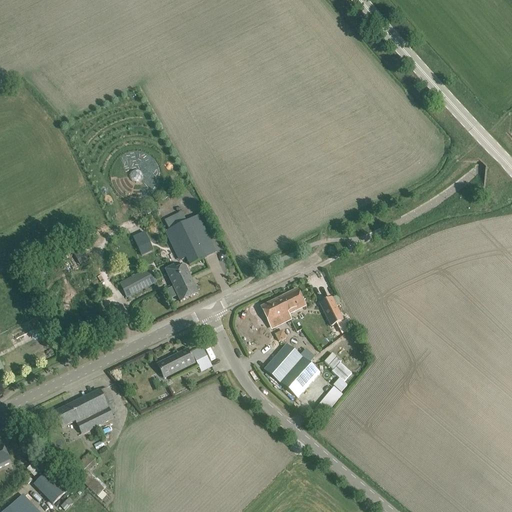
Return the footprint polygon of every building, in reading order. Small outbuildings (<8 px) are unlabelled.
[(190,266),(204,259),(217,253),(199,216),(165,233),(179,262),(186,259),(190,266)] [(148,240),(137,246),(140,254),(152,249),(148,240)] [(79,264),(88,259),(83,250),(74,255),(79,264)] [(165,271),(173,287),(191,279),(184,266),(175,271),(173,267),(165,271)] [(127,298),(157,283),(149,269),(120,285),(127,298)] [(191,279),(173,287),(176,294),(180,303),(198,294),(194,285),(191,279)] [(283,306),(290,320),(290,319),(288,315),(305,307),(297,291),(282,298),(285,305),(283,306)] [(336,297),(320,305),(331,327),(342,321),(336,307),(340,305),(336,297)] [(262,308),(272,329),(290,320),(283,306),(285,305),(282,298),(262,308)] [(279,343),(287,339),(283,331),(275,335),(279,343)] [(312,344),(307,338),(303,341),(308,347),(312,344)] [(272,363),(265,370),(289,392),(298,400),(320,375),(309,365),(301,359),(286,346),(272,363)] [(194,353),(203,372),(212,368),(203,349),(194,353)] [(157,366),(162,375),(164,379),(194,364),(188,350),(157,366)] [(319,353),(315,356),(320,361),(323,358),(319,353)] [(333,354),(324,363),(333,371),(332,373),(339,380),(333,386),(341,393),(347,387),(343,383),(352,375),(340,364),(341,362),(333,354)] [(113,401),(111,398),(106,389),(54,414),(62,429),(75,422),(82,435),(113,420),(106,405),(113,401)] [(0,447),(0,468),(11,463),(2,446),(0,447)] [(88,475),(100,461),(90,452),(78,466),(88,475)] [(34,486),(53,505),(68,491),(66,489),(70,485),(56,471),(52,474),(49,471),(47,473),(43,469),(34,478),(38,482),(34,486)] [(102,501),(108,495),(92,478),(86,484),(102,501)] [(5,511),(37,511),(23,496),(5,511)] [(73,503),(69,499),(61,508),(65,511),(73,503)]
